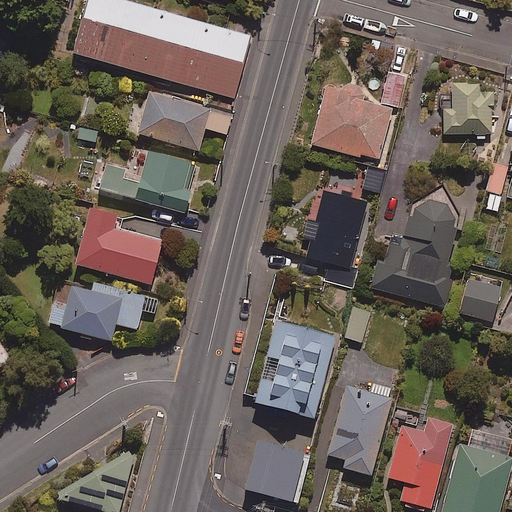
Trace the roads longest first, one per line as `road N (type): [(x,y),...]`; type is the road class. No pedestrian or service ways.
road 1 (tertiary): [(199,385),(296,0)]
road 2 (tertiary): [(0,465),(122,386),(199,385)]
road 3 (residential): [(511,45),(328,0)]
road 4 (tertiary): [(170,511),(199,385)]
